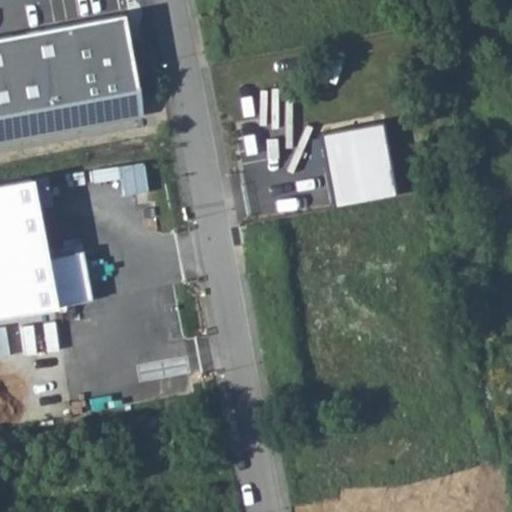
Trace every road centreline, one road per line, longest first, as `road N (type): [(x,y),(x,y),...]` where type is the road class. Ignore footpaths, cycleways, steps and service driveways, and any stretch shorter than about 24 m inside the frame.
road 1 (unclassified): [(173,0),(266,511)]
road 2 (unknown): [(216,238),(310,261),(431,347),(511,443)]
